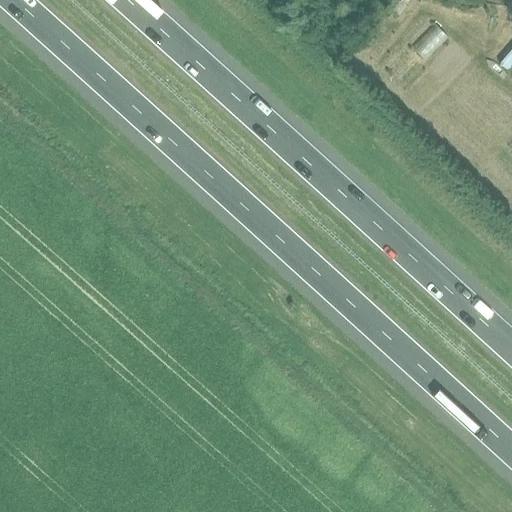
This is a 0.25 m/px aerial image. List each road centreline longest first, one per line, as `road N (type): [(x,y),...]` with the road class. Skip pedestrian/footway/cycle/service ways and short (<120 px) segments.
road 1 (motorway): [(12,0),(511,452)]
road 2 (motorway): [(511,350),(125,0)]
